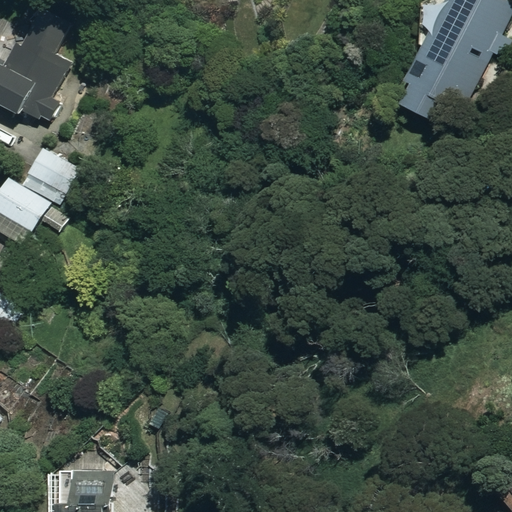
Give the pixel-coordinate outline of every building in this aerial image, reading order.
[(511,5),(501,0),(445,0),(439,1),(430,11),(430,25),(437,34),(413,81),(418,84),(408,102),(457,128),(496,54),(507,60),(511,49),(511,38),(506,35),(511,24),(511,5)] [(0,60),(0,96),(40,119),(45,112),(54,117),(63,100),(54,95),(69,70),(56,63),(71,36),(35,15),(7,65),(0,60)] [(30,243),(75,164),(48,149),(28,185),(16,179),(0,206),(0,207),(12,214),(4,228),(30,243)] [(29,307),(0,290),(0,316),(17,327),(29,307)] [(115,511),(115,472),(82,473),(83,503),(71,503),(70,511),(115,511)] [(511,511),(511,485),(493,504),(501,511),(511,511)]
